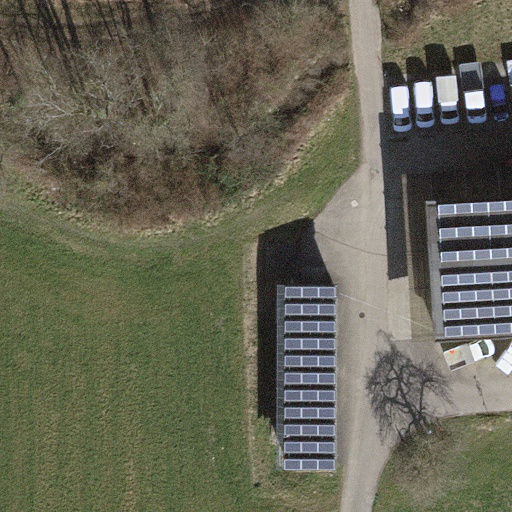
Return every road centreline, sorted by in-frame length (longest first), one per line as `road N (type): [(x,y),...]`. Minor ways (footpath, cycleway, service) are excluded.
road 1 (residential): [(375,112),(377,316),(355,511)]
road 2 (track): [(0,29),(167,14),(226,0)]
